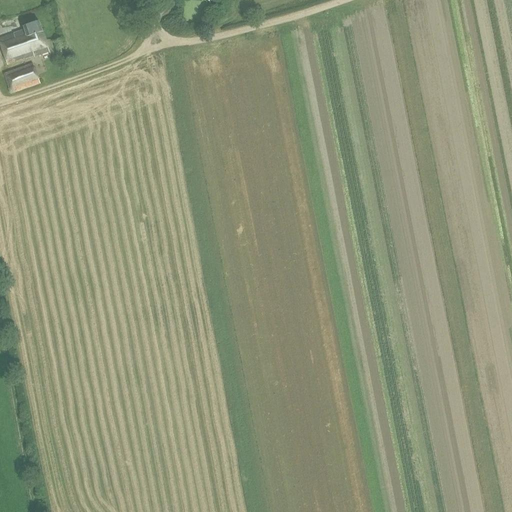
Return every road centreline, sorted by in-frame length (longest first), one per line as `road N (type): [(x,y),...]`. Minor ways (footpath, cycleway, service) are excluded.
road 1 (track): [(148,0),(153,21),(174,42),(224,37),(341,0)]
road 2 (track): [(174,42),(0,104)]
